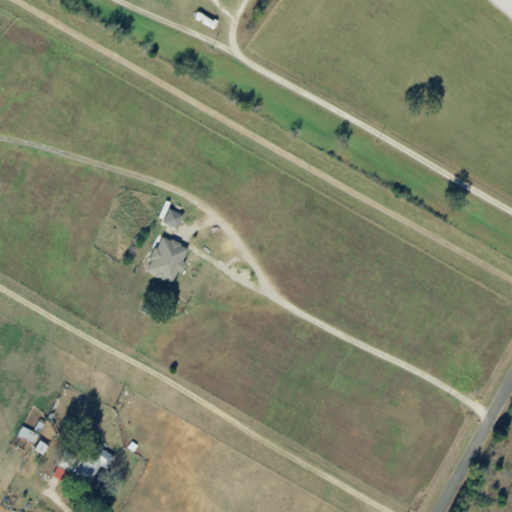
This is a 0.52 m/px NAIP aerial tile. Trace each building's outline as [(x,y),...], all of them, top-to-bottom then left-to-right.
[(177,229),(183,214),(167,208),(162,223),(177,229)] [(145,270),(172,282),(188,247),(161,235),(145,270)] [(17,436),(35,442),(38,432),(20,426),(17,436)] [(34,449),(43,454),(48,445),(39,440),(34,449)] [(91,483),(98,466),(107,470),(114,454),(87,442),(80,458),(64,450),(52,476),(65,482),(68,474),(91,483)]
